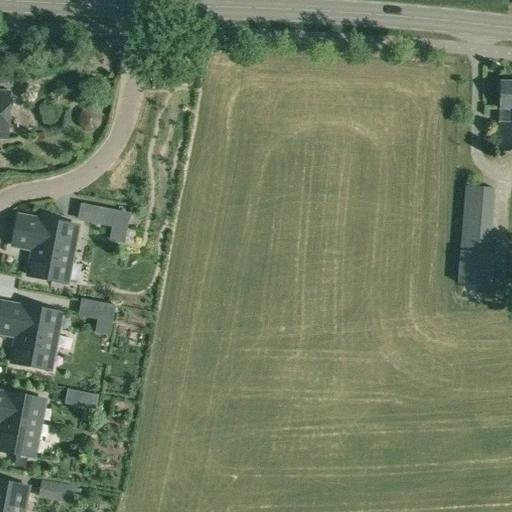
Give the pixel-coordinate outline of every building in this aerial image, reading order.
[(511,82),(501,82),(498,151),(511,151),(511,82)] [(0,138),(7,139),(9,91),(0,90),(0,138)] [(85,123),(98,132),(107,120),(94,111),(85,123)] [(458,296),(486,298),(487,287),(493,287),(495,254),(484,252),(488,189),(465,187),(458,296)] [(13,246),(33,250),(28,276),(67,283),(78,227),(38,219),(38,220),(18,216),(13,246)] [(0,302),(0,303),(0,336),(15,339),(12,357),(54,365),(63,314),(0,302)] [(0,448),(33,455),(44,398),(0,390),(0,448)] [(83,408),(96,410),(98,397),(86,395),(83,408)] [(0,511),(23,511),(28,487),(0,482),(0,511)] [(40,491),(73,497),(75,488),(41,482),(40,491)]
